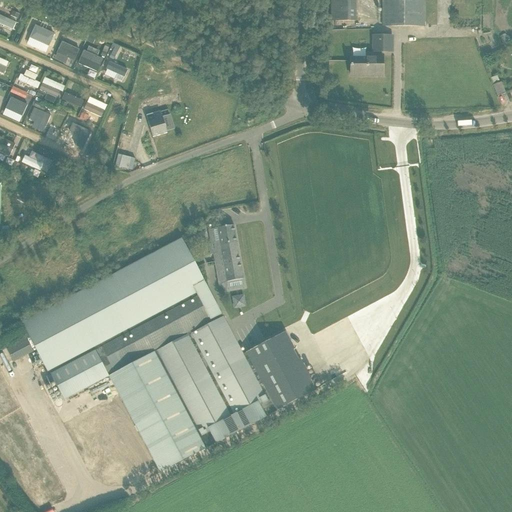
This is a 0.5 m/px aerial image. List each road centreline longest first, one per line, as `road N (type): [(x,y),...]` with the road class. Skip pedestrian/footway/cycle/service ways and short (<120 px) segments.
road 1 (unknown): [(409,123),(422,243),(416,275),(376,339),(336,375),(157,482),(121,495),(99,492),(82,478),(51,409)]
road 2 (unclassified): [(0,254),(90,195),(299,108)]
road 3 (unknown): [(0,43),(109,91),(116,106),(100,148),(80,160),(0,123)]
road 4 (unclassified): [(299,108),(66,0)]
road 5 (unknown): [(258,130),(279,290),(266,312),(237,329)]
road 6 (unclassified): [(511,118),(425,125),(299,108)]
